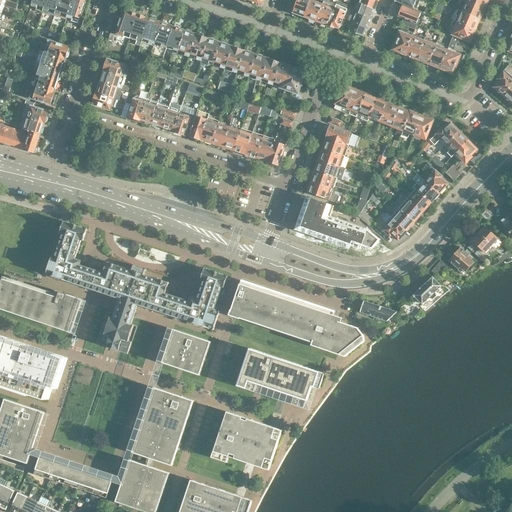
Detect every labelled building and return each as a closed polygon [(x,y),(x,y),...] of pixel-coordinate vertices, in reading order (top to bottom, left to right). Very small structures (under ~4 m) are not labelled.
[(0,0),(0,12),(3,14),(6,6),(16,10),(17,4),(6,1),(3,0),(0,0)] [(32,0),(32,3),(31,6),(36,8),(36,10),(42,12),(44,7),(46,0),(32,0)] [(46,0),(44,7),(43,10),(48,12),(47,13),(54,16),(56,11),(59,0),(46,0)] [(59,0),(56,11),(54,16),(66,20),(67,15),(72,0),(59,0)] [(72,0),(67,15),(67,18),(71,19),(71,21),(78,23),(82,24),(83,19),(80,18),(85,0),(72,0)] [(297,0),(293,12),(298,15),(299,16),(303,17),(304,17),(305,17),(311,0),(297,0)] [(311,0),(305,17),(310,19),(310,20),(314,22),(316,21),(323,4),(315,1),(315,0),(311,0)] [(324,0),(323,4),(316,21),(321,23),(322,24),(325,26),(327,25),(334,8),(336,5),(329,2),(328,0),(324,0)] [(335,7),(334,8),(327,25),(335,28),(335,27),(339,29),(339,27),(344,18),(345,13),(346,12),(347,8),(349,5),(338,0),(335,7)] [(352,0),(359,3),(360,3),(375,9),(378,1),(377,1),(375,0),(352,0)] [(416,0),(395,0),(395,1),(403,4),(403,5),(413,9),(416,0)] [(463,6),(461,12),(480,20),(484,9),(465,1),(463,0),(462,0),(461,4),(463,6)] [(465,0),(465,1),(484,9),(488,0),(465,0)] [(442,10),(444,4),(438,2),(436,8),(442,10)] [(347,8),(356,12),(371,18),(375,9),(360,3),(359,3),(357,8),(352,6),(351,8),(348,7),(347,8)] [(413,9),(403,5),(398,17),(403,19),(417,24),(421,26),(425,14),(423,13),(421,12),(413,9)] [(423,13),(425,14),(431,16),(433,10),(425,7),(423,13)] [(349,20),(352,21),(368,27),(371,18),(356,12),(347,8),(346,12),(345,13),(350,15),(349,20)] [(459,16),(456,22),(475,30),(480,20),(461,12),(458,10),(456,15),(459,16)] [(121,20),(118,29),(116,34),(118,35),(123,36),(129,38),(137,15),(136,15),(135,13),(131,11),(129,13),(124,11),(122,16),(121,15),(120,20),(121,20)] [(137,15),(129,38),(137,41),(137,39),(142,40),(142,41),(143,38),(149,19),(144,17),(143,15),(140,14),(137,15)] [(142,41),(142,40),(141,42),(149,45),(149,43),(154,44),(154,45),(155,42),(154,42),(161,23),(155,21),(156,19),(150,17),(150,19),(149,19),(143,38),(142,41)] [(346,31),(348,32),(364,36),(368,27),(352,21),(349,20),(344,18),(341,25),(347,27),(346,31)] [(417,24),(403,19),(401,24),(415,30),(417,24)] [(154,45),(154,44),(153,46),(161,49),(161,47),(166,48),(167,48),(167,46),(173,27),(167,25),(168,23),(162,21),(162,23),(161,23),(154,42),(155,42),(154,45)] [(454,27),(452,31),(451,33),(469,41),(474,30),(475,30),(456,22),(453,21),(451,26),(454,27)] [(167,46),(167,48),(174,50),(170,61),(174,62),(177,53),(185,31),(180,29),(179,27),(175,26),(173,27),(167,46)] [(185,31),(177,53),(184,56),(189,57),(190,54),(196,34),(191,33),(190,30),(187,29),(185,31)] [(400,53),(405,55),(413,35),(413,33),(408,31),(407,33),(400,31),(393,49),(401,52),(400,53)] [(69,47),(58,43),(60,40),(56,39),(50,36),(48,36),(41,33),(38,42),(46,45),(44,52),(65,59),(66,59),(66,58),(68,57),(69,54),(68,51),(69,47)] [(190,54),(189,57),(196,60),(197,60),(201,61),(202,58),(208,38),(203,36),(203,34),(199,33),(197,35),(196,34),(190,54)] [(413,35),(405,55),(417,60),(424,40),(426,37),(420,35),(419,38),(413,35)] [(202,58),(201,61),(200,63),(208,66),(208,64),(213,65),(214,63),(213,62),(220,43),(215,41),(214,39),(211,37),(208,39),(208,38),(202,58)] [(424,40),(417,60),(428,64),(436,45),(430,42),(431,39),(426,37),(424,40)] [(214,63),(213,65),(220,68),(225,69),(226,67),(226,66),(232,46),(232,47),(226,45),(226,43),(223,42),(220,43),(213,62),(214,63)] [(436,45),(428,64),(440,69),(448,49),(441,47),(443,44),(437,42),(436,45)] [(226,67),(225,69),(232,72),(237,74),(237,73),(238,71),(237,70),(244,51),(239,49),(238,46),(235,45),(233,46),(232,46),(226,66),(226,67)] [(448,49),(440,69),(445,71),(445,70),(453,73),(460,54),(453,52),(454,49),(449,47),(448,49)] [(30,54),(18,50),(17,56),(28,59),(30,54)] [(238,71),(237,73),(244,76),(249,78),(249,77),(250,75),(249,75),(256,55),(251,53),(250,51),(246,50),(245,51),(244,51),(237,70),(238,71)] [(36,62),(41,64),(61,70),(61,69),(63,68),(65,65),(63,62),(65,59),(44,52),(40,51),(36,62)] [(250,75),(249,77),(256,80),(261,82),(261,81),(262,79),(261,78),(268,59),(267,58),(267,59),(263,57),(262,55),(258,54),(256,55),(249,75),(250,75)] [(262,79),(261,81),(268,84),(272,86),(273,85),(274,83),(273,83),(280,63),(275,61),(274,59),(270,57),(269,59),(268,59),(261,78),(262,79)] [(104,70),(104,71),(125,78),(129,67),(108,59),(106,64),(104,65),(103,68),(104,70)] [(274,83),(273,85),(279,88),(279,89),(284,90),(292,67),(287,65),(286,63),(283,62),(281,63),(280,63),(273,83),(274,83)] [(41,64),(37,75),(57,82),(57,80),(60,79),(61,76),(60,74),(61,70),(41,64)] [(494,88),(503,96),(511,85),(511,66),(510,65),(503,73),(503,74),(498,80),(500,81),(494,88)] [(292,67),(284,90),(292,93),(291,97),(301,100),(302,95),(298,94),(301,85),(301,86),(306,72),(299,69),(298,67),(294,66),(292,67)] [(101,82),(118,88),(122,89),(128,91),(129,87),(123,84),(125,78),(104,71),(104,72),(102,72),(101,76),(102,78),(101,82)] [(183,75),(171,71),(170,75),(181,79),(182,77),(183,75)] [(194,81),(196,74),(184,71),(183,75),(182,77),(194,81)] [(153,77),(164,81),(166,76),(155,72),(153,77)] [(37,75),(35,81),(35,82),(32,81),(32,80),(31,80),(30,79),(29,78),(28,78),(27,78),(26,78),(25,79),(24,80),(24,81),(23,83),(31,86),(37,88),(54,93),(53,92),(55,88),(57,87),(58,84),(57,82),(37,75)] [(97,92),(97,93),(119,100),(121,93),(119,92),(121,89),(118,88),(101,82),(99,86),(97,87),(96,90),(97,92)] [(200,87),(189,83),(186,90),(198,94),(200,87)] [(232,87),(220,83),(218,89),(230,93),(232,87)] [(343,85),(335,105),(334,108),(341,111),(340,111),(345,113),(354,90),(343,85)] [(511,85),(503,96),(511,103),(511,85)] [(27,97),(28,97),(33,99),(50,105),(52,99),(54,98),(55,96),(54,94),(54,93),(37,88),(31,86),(27,96),(27,97)] [(238,89),(232,87),(230,93),(236,95),(238,89)] [(138,88),(136,94),(135,94),(128,115),(132,117),(134,119),(136,120),(139,119),(140,120),(146,101),(147,98),(139,96),(141,89),(138,88)] [(354,90),(345,113),(349,115),(356,117),(366,94),(354,90)] [(118,100),(97,93),(96,93),(94,94),(93,98),(94,100),(93,105),(110,110),(110,108),(112,108),(112,107),(116,108),(118,100)] [(366,94),(356,117),(368,122),(369,118),(376,99),(365,95),(366,94)] [(168,109),(163,126),(164,128),(167,129),(169,128),(174,130),(173,131),(179,112),(184,98),(178,96),(174,108),(169,106),(168,109)] [(146,101),(140,120),(140,119),(144,120),(145,122),(148,123),(150,122),(151,123),(158,102),(147,98),(146,101)] [(369,118),(380,123),(387,104),(376,99),(369,118)] [(47,117),(48,112),(34,107),(35,104),(27,101),(25,105),(26,105),(22,116),(44,123),(47,122),(48,118),(47,117)] [(158,102),(151,123),(152,123),(153,125),(156,126),(158,125),(163,126),(168,109),(165,108),(166,105),(158,102)] [(387,104),(380,123),(391,127),(398,108),(387,104)] [(179,112),(173,131),(174,131),(175,133),(179,134),(181,133),(185,134),(193,110),(181,107),(179,112)] [(297,112),(282,108),(280,115),(294,119),(297,112)] [(398,108),(391,127),(397,129),(396,133),(401,135),(402,132),(409,112),(398,108)] [(409,112),(402,132),(401,135),(408,138),(409,134),(413,136),(421,116),(410,112),(409,112)] [(194,118),(189,136),(200,139),(207,119),(195,115),(194,118)] [(22,116),(19,127),(19,128),(40,135),(40,134),(42,133),(43,130),(42,128),(44,124),(44,123),(22,116)] [(421,116),(413,136),(426,141),(432,127),(430,127),(433,120),(421,116)] [(328,123),(340,127),(340,126),(342,122),(341,121),(330,117),(328,123)] [(294,122),(281,118),(279,124),(288,127),(291,128),(294,122)] [(207,119),(200,139),(211,143),(218,123),(207,119)] [(229,127),(223,146),(234,150),(240,130),(234,128),(236,122),(231,120),(229,127)] [(0,121),(0,142),(34,153),(40,135),(19,128),(19,127),(0,121)] [(218,123),(211,143),(223,146),(229,127),(218,123)] [(435,134),(428,140),(432,144),(434,147),(441,140),(446,145),(459,131),(450,123),(444,129),(443,128),(442,129),(437,133),(436,132),(435,134)] [(330,126),(326,137),(348,145),(352,134),(352,133),(341,129),(340,130),(330,126)] [(240,130),(234,150),(245,154),(251,134),(240,130)] [(459,131),(446,145),(451,150),(447,155),(450,158),(451,158),(454,155),(455,154),(468,141),(459,132),(459,131)] [(251,134),(245,154),(256,157),(263,138),(251,134)] [(326,137),(323,148),(345,156),(348,145),(326,137)] [(263,138),(256,157),(267,161),(274,141),(263,138)] [(274,141),(267,161),(278,164),(284,148),(281,147),(282,144),(274,141)] [(453,166),(447,173),(454,181),(462,173),(459,171),(465,165),(467,163),(466,162),(471,157),(470,156),(477,149),(468,141),(455,154),(454,155),(459,160),(453,166)] [(386,146),(381,156),(386,158),(391,148),(386,146)] [(323,148),(319,159),(341,167),(345,156),(323,148)] [(428,149),(425,151),(432,158),(435,155),(428,149)] [(386,158),(381,156),(379,155),(377,162),(383,164),(386,158)] [(444,165),(435,156),(432,159),(441,168),(444,165)] [(319,159),(315,170),(337,178),(341,167),(319,159)] [(397,163),(393,160),(388,168),(392,170),(397,163)] [(424,180),(425,181),(439,193),(440,192),(447,184),(440,178),(442,177),(440,175),(441,174),(435,169),(428,163),(422,169),(428,175),(424,180)] [(311,181),(331,188),(333,188),(337,178),(315,170),(311,181)] [(413,187),(417,190),(431,203),(439,193),(425,181),(424,180),(420,185),(417,182),(413,187)] [(311,181),(307,192),(330,200),(334,189),(331,188),(311,181)] [(386,188),(380,182),(376,187),(382,192),(386,188)] [(365,200),(369,190),(363,188),(359,198),(365,200)] [(334,189),(330,200),(336,202),(336,200),(340,191),(334,189)] [(405,196),(409,199),(423,212),(431,203),(417,190),(415,189),(411,194),(409,192),(405,196)] [(394,203),(400,209),(414,221),(423,212),(409,199),(403,194),(394,203)] [(383,204),(373,195),(370,199),(379,207),(383,204)] [(307,196),(303,206),(295,230),(349,248),(350,245),(360,249),(361,245),(372,249),(380,240),(367,229),(330,216),(334,206),(307,196)] [(503,197),(498,200),(507,213),(511,210),(503,197)] [(358,208),(356,210),(361,213),(368,201),(360,198),(357,207),(358,208)] [(391,217),(392,218),(406,231),(414,221),(400,209),(396,205),(392,210),(395,213),(391,217)] [(357,214),(339,208),(337,212),(356,218),(357,214)] [(364,208),(361,213),(359,216),(369,225),(374,220),(365,213),(367,211),(364,208)] [(491,216),(486,211),(481,215),(486,221),(491,216)] [(379,227),(382,230),(384,231),(384,230),(390,235),(391,234),(398,240),(406,231),(392,218),(385,212),(375,224),(379,227)] [(64,222),(60,233),(62,234),(54,256),(52,256),(46,275),(119,299),(112,318),(109,317),(104,333),(101,332),(97,344),(127,353),(131,342),(128,341),(133,326),(131,325),(137,305),(213,330),(220,311),(214,309),(222,287),(224,288),(228,276),(205,268),(205,269),(204,269),(201,279),(202,279),(201,280),(203,281),(197,299),(190,297),(189,302),(165,294),(168,284),(169,284),(170,283),(169,282),(168,282),(159,279),(159,278),(158,278),(157,279),(145,275),(145,274),(144,273),(143,274),(140,273),(137,272),(133,271),(133,270),(132,270),(119,266),(120,265),(118,265),(118,266),(109,263),(109,262),(108,261),(108,262),(107,262),(107,263),(104,273),(80,265),(81,260),(76,258),(82,240),(83,240),(84,240),(87,229),(64,221),(64,222)] [(468,241),(474,247),(471,250),(474,254),(480,247),(482,249),(481,250),(485,253),(493,245),(494,246),(497,245),(498,243),(499,241),(498,239),(485,227),(477,236),(474,234),(468,241)] [(449,260),(450,261),(461,271),(463,269),(466,272),(467,271),(473,264),(474,263),(471,260),(473,258),(461,247),(457,252),(454,250),(451,253),(453,255),(449,260)] [(447,265),(441,260),(431,271),(437,276),(447,265)] [(10,279),(3,276),(0,284),(0,309),(71,333),(71,332),(82,300),(82,299),(66,294),(55,291),(54,293),(17,281),(18,279),(11,277),(10,279)] [(432,277),(414,295),(422,303),(428,298),(434,298),(436,296),(436,290),(441,286),(432,277)] [(333,315),(334,312),(241,281),(231,310),(229,316),(240,319),(312,342),(311,345),(345,357),(364,341),(363,336),(357,328),(341,323),(343,318),(333,315)] [(387,321),(396,312),(364,301),(360,311),(387,321)] [(397,312),(400,316),(401,316),(405,312),(401,308),(397,312)] [(162,362),(162,363),(199,375),(210,342),(173,329),(173,330),(162,362)] [(0,383),(49,400),(53,387),(59,389),(69,358),(58,355),(57,356),(50,353),(9,339),(7,339),(0,336),(0,383)] [(324,374),(249,349),(237,386),(246,389),(248,381),(264,386),(295,397),(292,404),(304,408),(306,401),(307,401),(312,387),(319,389),(324,374)] [(193,401),(154,387),(132,453),(150,458),(151,455),(155,456),(154,460),(172,466),(193,401)] [(5,399),(0,412),(0,454),(27,464),(31,454),(30,454),(44,412),(5,399)] [(242,417),(227,412),(211,457),(227,463),(229,457),(230,454),(235,455),(234,458),(269,470),(282,430),(250,420),(249,422),(241,419),(242,417)] [(55,460),(40,455),(34,474),(49,479),(55,460)] [(102,457),(99,466),(105,468),(109,460),(102,457)] [(55,460),(49,479),(63,483),(69,465),(55,460)] [(147,465),(130,460),(121,486),(115,502),(146,511),(156,511),(169,473),(152,467),(151,470),(146,469),(147,465)] [(69,465),(63,483),(78,488),(84,470),(69,465)] [(98,474),(84,470),(78,488),(92,493),(98,474)] [(98,474),(92,493),(107,498),(113,479),(98,474)] [(248,511),(252,500),(191,480),(180,511),(248,511)] [(0,506),(6,510),(15,491),(5,486),(0,495),(0,506)] [(21,511),(28,497),(18,493),(9,511),(10,511),(21,511)] [(33,511),(38,502),(28,497),(21,511),(33,511)] [(45,511),(48,507),(38,502),(33,511),(45,511)]
